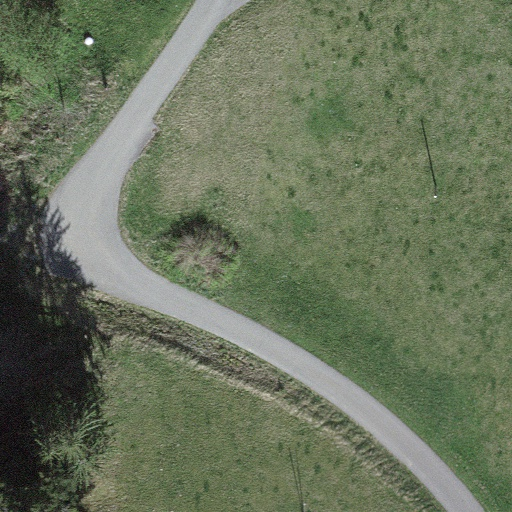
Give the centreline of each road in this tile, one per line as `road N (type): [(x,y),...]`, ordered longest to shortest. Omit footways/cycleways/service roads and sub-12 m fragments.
road 1 (unclassified): [(84,220),(105,262),(323,377),(386,427),(467,511)]
road 2 (track): [(0,252),(84,220),(120,137),(208,0)]
